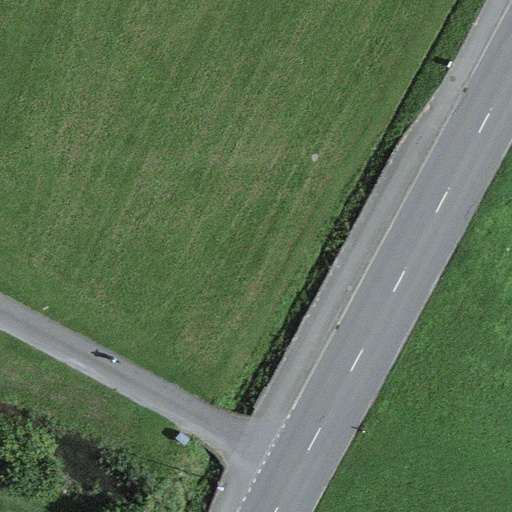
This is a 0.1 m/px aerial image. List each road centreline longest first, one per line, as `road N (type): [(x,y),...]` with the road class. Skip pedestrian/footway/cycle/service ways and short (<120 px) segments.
road 1 (primary): [(296,469),(511,67)]
road 2 (residential): [(296,469),(0,310)]
